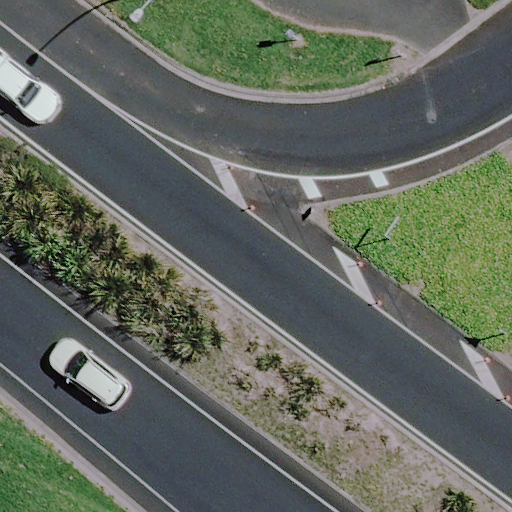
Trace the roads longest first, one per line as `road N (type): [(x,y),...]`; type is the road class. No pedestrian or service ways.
road 1 (primary): [(91,143),(511,447)]
road 2 (residential): [(91,143),(303,151),(398,136),(511,77)]
road 3 (primary): [(275,511),(0,294)]
